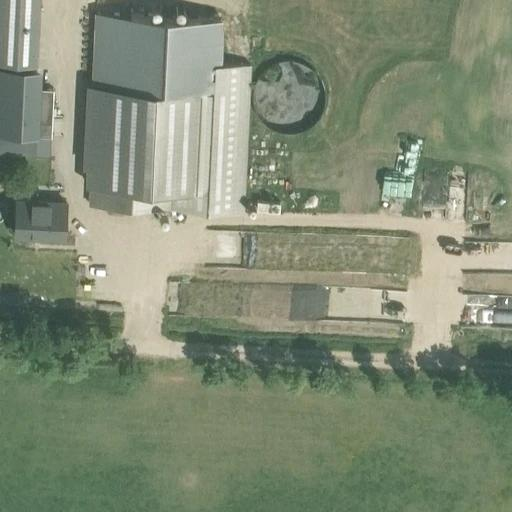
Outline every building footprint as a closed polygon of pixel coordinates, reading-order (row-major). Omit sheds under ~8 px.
[(0,0),(0,60),(35,62),(38,0),(0,0)] [(101,12),(99,54),(222,60),(224,18),(101,12)] [(252,62),(222,60),(99,54),(91,203),(244,211),(252,62)] [(0,150),(36,151),(40,69),(0,66),(0,150)] [(18,199),(17,213),(16,233),(17,233),(17,231),(44,232),(44,234),(65,236),(66,216),(67,201),(18,199)]
